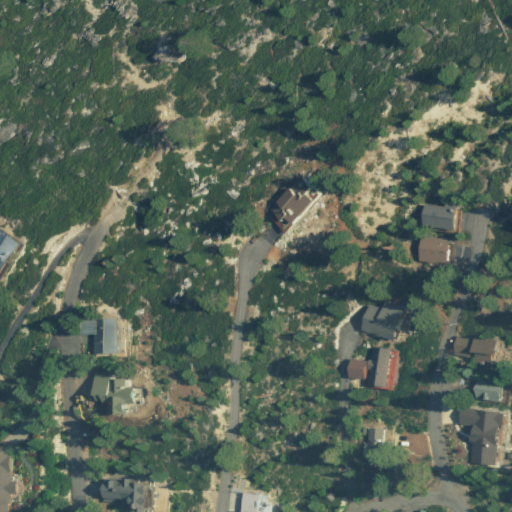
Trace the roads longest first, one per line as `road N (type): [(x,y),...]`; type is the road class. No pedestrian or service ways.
road 1 (residential): [(481,223),(439,362),(433,412),(439,459),(460,511)]
road 2 (residential): [(75,511),(63,312),(90,235)]
road 3 (residential): [(222,511),(248,254)]
road 4 (residential): [(353,511),(344,439),(350,323)]
road 5 (track): [(90,235),(181,124)]
